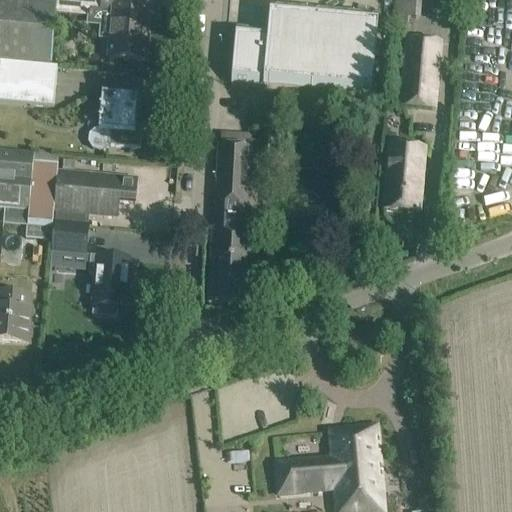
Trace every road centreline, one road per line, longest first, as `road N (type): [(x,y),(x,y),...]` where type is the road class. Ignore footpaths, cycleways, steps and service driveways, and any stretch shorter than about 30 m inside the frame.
road 1 (unclassified): [(180,366),(211,0)]
road 2 (unclassified): [(180,366),(511,246)]
road 3 (unclassified): [(0,430),(180,366)]
